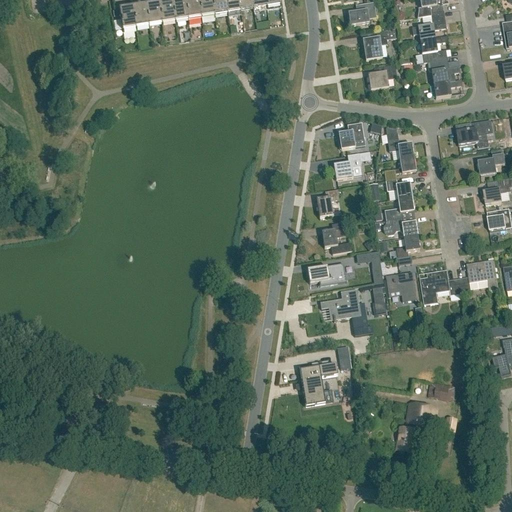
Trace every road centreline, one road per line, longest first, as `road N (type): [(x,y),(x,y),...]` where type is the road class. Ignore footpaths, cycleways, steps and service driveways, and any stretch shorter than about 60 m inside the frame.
road 1 (unclassified): [(244,474),(305,101)]
road 2 (unclassified): [(244,474),(0,435)]
road 3 (residential): [(477,511),(352,492)]
road 4 (residential): [(305,101),(429,116)]
road 5 (residential): [(447,236),(429,116)]
